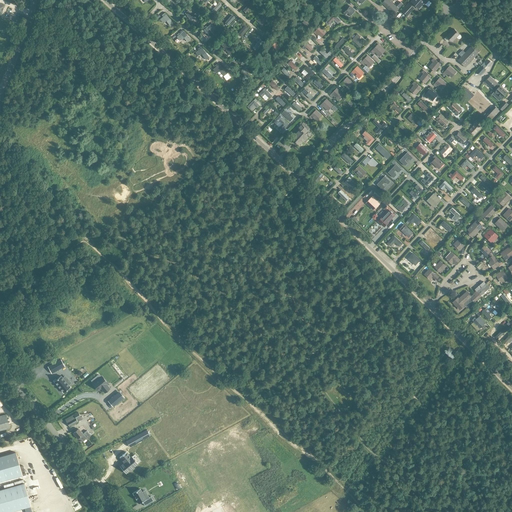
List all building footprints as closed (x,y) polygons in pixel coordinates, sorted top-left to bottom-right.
[(389,0),(385,0),(382,3),(394,14),(399,9),(389,0)] [(409,4),(412,6),(414,4),(419,9),(424,4),(425,4),(428,0),(413,0),(412,2),(411,2),(409,4)] [(246,13),(254,5),(251,2),(243,10),(246,13)] [(412,6),(409,4),(403,11),(408,15),(414,8),(412,6)] [(350,6),(343,13),(346,15),(348,13),(351,16),(356,11),(354,9),(353,7),(352,8),(350,6)] [(188,10),(185,13),(189,18),(188,19),(191,22),(200,15),(197,12),(194,14),(192,15),(188,10)] [(266,15),(264,13),(263,13),(256,21),(262,25),(269,17),(266,15)] [(163,17),(160,19),(162,23),(166,20),(170,26),(174,23),(172,21),(172,22),(166,14),(163,16),(163,17)] [(335,14),(327,22),(330,25),(335,19),(339,23),(342,21),(335,14)] [(225,23),(228,25),(235,18),(232,15),(225,23)] [(301,25),(306,30),(309,26),(311,27),(313,25),(304,17),(302,19),(304,21),(301,25)] [(206,26),(203,28),(204,29),(205,31),(204,31),(205,33),(206,32),(210,37),(214,34),(210,31),(214,28),(211,24),(207,27),(207,26),(207,27),(206,26)] [(245,25),(238,34),(241,37),(249,28),(245,25)] [(413,32),(406,26),(402,30),(409,36),(413,32)] [(454,29),(447,37),(453,42),(460,34),(454,29)] [(181,34),(177,37),(180,41),(184,37),(187,42),(190,39),(189,37),(190,37),(188,35),(187,36),(184,31),(180,33),(181,34)] [(318,31),(316,34),(322,40),(325,38),(321,34),(322,33),(320,32),(319,33),(318,31)] [(354,38),(353,40),(360,47),(362,44),(358,40),(361,37),(358,34),(356,36),(355,35),(353,37),(354,38)] [(258,36),(252,43),(254,45),(261,38),(258,36)] [(225,50),(229,55),(233,52),(229,47),(231,46),(226,41),(224,43),(223,42),(221,44),(222,45),(221,46),(223,48),(223,49),(224,50),(225,50)] [(276,41),(272,46),(278,51),(281,46),(278,44),(279,43),(276,41)] [(305,46),(303,48),(305,50),(307,48),(311,52),(314,49),(312,47),(313,46),(311,45),(310,46),(307,43),(305,45),(305,46)] [(378,44),(372,51),(374,53),(375,52),(380,56),(385,51),(378,44)] [(471,46),(458,60),(465,67),(479,53),(471,46)] [(199,50),(196,53),(198,56),(201,53),(206,60),(209,57),(206,53),(207,53),(205,51),(205,52),(202,48),(201,47),(198,49),(199,50)] [(323,49),(320,52),(325,57),(324,58),(326,61),(333,53),(330,51),(327,54),(323,49)] [(368,56),(361,62),(363,64),(365,63),(369,67),(374,62),(368,56)] [(242,58),(240,63),(241,64),(241,65),(244,66),(241,72),(245,74),(248,68),(250,64),(246,62),(246,61),(242,58)] [(433,62),(429,67),(435,72),(441,65),(434,58),(432,61),(433,62)] [(314,63),(323,71),(325,68),(317,60),(314,63)] [(334,66),(343,72),(345,68),(336,62),(334,66)] [(216,67),(213,69),(215,72),(219,70),(223,77),(227,74),(219,64),(219,65),(218,63),(215,66),(216,67)] [(307,66),(304,69),(309,73),(306,76),(309,79),(316,71),(314,69),(312,71),(307,66)] [(450,66),(444,73),(446,75),(447,74),(452,78),(457,72),(450,66)] [(477,72),(480,75),(486,69),(482,66),(477,72)] [(358,67),(351,74),(353,75),(354,74),(359,78),(364,73),(358,67)] [(424,74),(420,78),(425,83),(431,76),(424,70),(422,72),(424,74)] [(492,88),(497,83),(490,76),(485,82),(492,88)] [(347,77),(340,84),(343,86),(344,85),(349,89),(354,84),(347,77)] [(440,78),(434,85),(436,87),(438,85),(442,89),(447,83),(440,78)] [(298,81),(296,83),(302,91),(305,89),(298,81)] [(414,85),(410,90),(415,95),(422,88),(415,82),(413,84),(414,85)] [(505,90),(500,85),(492,94),(499,100),(506,93),(504,91),(505,90)] [(265,88),(260,94),(262,97),(265,94),(269,97),(271,95),(265,88)] [(337,88),(330,95),(332,97),(334,96),(338,100),(344,95),(337,88)] [(466,88),(460,94),(468,103),(475,96),(466,88)] [(431,89),(424,97),(427,98),(428,97),(433,101),(438,95),(431,89)] [(294,101),(296,98),(289,91),(286,94),(294,101)] [(312,105),(315,101),(306,93),(303,97),(312,105)] [(254,100),(248,106),(250,109),(254,105),(257,108),(260,105),(257,103),(258,101),(256,99),(254,100)] [(327,99),(320,106),(322,108),(324,106),(328,111),(334,106),(327,99)] [(431,111),(421,101),(418,104),(426,112),(428,111),(430,113),(431,111)] [(508,104),(505,101),(500,107),(503,110),(508,104)] [(453,102),(449,107),(456,114),(461,109),(453,102)] [(485,113),(483,115),(490,121),(500,111),(494,106),(486,114),(485,113)] [(316,110),(310,117),(312,119),(313,117),(317,121),(322,115),(316,110)] [(445,128),(450,122),(441,114),(436,119),(445,128)] [(281,124),(282,125),(278,129),(282,132),(289,124),(284,119),(285,119),(283,116),(281,118),(282,119),(280,121),(282,123),(281,124)] [(379,135),(388,125),(385,122),(381,125),(375,119),(372,122),(379,128),(376,131),(379,135)] [(300,129),(292,137),(300,145),(305,140),(306,140),(309,137),(305,134),(309,130),(308,130),(309,128),(303,122),(302,124),(301,123),(298,127),(300,129)] [(474,136),(481,127),(477,123),(469,131),(474,136)] [(506,135),(497,126),(494,129),(503,138),(506,135)] [(459,131),(455,136),(462,143),(467,138),(459,131)] [(433,132),(426,139),(430,143),(436,136),(433,132)] [(367,133),(364,135),(365,136),(364,137),(366,138),(367,138),(372,142),(374,140),(367,133)] [(483,140),(491,147),(493,145),(486,137),(483,140)] [(397,149),(399,147),(392,140),(390,142),(397,149)] [(416,149),(424,156),(429,151),(421,143),(416,149)] [(453,149),(447,144),(440,153),(445,158),(453,149)] [(362,157),(364,154),(358,148),(355,151),(362,157)] [(481,159),(484,156),(476,148),(470,156),(473,159),(476,155),(481,159)] [(408,152),(400,160),(405,166),(408,163),(405,160),(408,157),(411,160),(413,157),(408,152)] [(451,152),(443,159),(446,162),(454,154),(451,152)] [(354,162),(345,153),(343,155),(344,157),(343,158),(351,165),(354,162)] [(511,165),(511,164),(511,160),(506,155),(503,158),(511,165)] [(444,164),(435,156),(433,158),(435,160),(432,163),(439,170),(444,164)] [(467,159),(461,166),(464,168),(467,165),(472,169),(474,166),(467,159)] [(370,160),(366,165),(368,167),(370,165),(373,168),(374,168),(378,168),(380,166),(375,161),(373,162),(370,160)] [(396,164),(388,173),(394,178),(396,175),(394,172),(396,170),(399,172),(402,169),(396,164)] [(344,172),(337,166),(334,169),(341,175),(344,172)] [(367,174),(359,166),(353,172),(361,180),(367,174)] [(495,166),(493,169),(501,176),(504,173),(495,166)] [(464,178),(456,171),(450,178),(453,181),(457,177),(461,181),(464,178)] [(323,176),(319,172),(313,179),(318,183),(323,176)] [(429,172),(427,175),(429,177),(427,180),(424,178),(421,181),(427,186),(435,177),(429,172)] [(483,174),(480,177),(485,182),(483,184),(487,187),(489,185),(492,182),(483,174)] [(382,190),(385,187),(382,184),(385,182),(388,184),(390,182),(385,176),(377,184),(382,190)] [(349,177),(345,182),(353,190),(357,185),(349,177)] [(453,189),(445,181),(440,187),(443,190),(446,187),(450,192),(453,189)] [(413,190),(410,193),(416,198),(424,190),(418,184),(415,187),(418,190),(415,193),(413,190)] [(337,191),(345,199),(347,196),(339,188),(337,191)] [(483,196),(474,188),(471,192),(480,199),(483,196)] [(507,202),(511,197),(504,191),(500,195),(496,200),(503,206),(507,202)] [(441,201),(434,194),(427,201),(434,208),(441,201)] [(380,204),(372,197),(366,203),(374,211),(380,204)] [(468,206),(470,204),(463,197),(461,200),(468,206)] [(401,207),(399,205),(396,207),(402,213),(410,204),(404,199),(401,202),(404,204),(401,207)] [(491,205),(481,215),(487,221),(497,210),(491,205)] [(452,208),(450,211),(455,215),(452,219),(455,221),(460,215),(452,208)] [(511,210),(509,208),(503,215),(510,222),(511,219),(511,210)] [(383,217),(379,221),(385,227),(389,223),(388,222),(395,215),(390,210),(383,217)] [(422,222),(414,214),(406,223),(408,226),(410,224),(411,225),(414,222),(418,226),(422,222)] [(500,217),(495,223),(503,231),(508,225),(500,217)] [(477,220),(467,230),(469,232),(468,233),(473,238),(479,232),(478,231),(483,226),(477,220)] [(445,221),(442,224),(451,231),(453,228),(445,221)] [(413,233),(404,225),(400,230),(409,238),(413,233)] [(382,230),(378,226),(371,232),(376,237),(382,230)] [(491,228),(484,236),(492,243),(499,236),(491,228)] [(438,240),(441,237),(434,231),(432,234),(438,240)] [(395,236),(389,244),(392,247),(396,242),(401,247),(404,244),(395,236)] [(459,238),(453,244),(460,251),(466,244),(459,238)] [(428,250),(430,247),(423,240),(420,243),(428,250)] [(484,250),(482,252),(486,256),(492,251),(485,244),(482,248),(484,250)] [(511,249),(509,246),(500,253),(506,261),(511,256),(511,249)] [(451,251),(445,258),(452,264),(453,263),(455,266),(460,261),(457,258),(458,257),(451,251)] [(413,254),(408,259),(416,265),(420,260),(413,254)] [(494,255),(488,258),(490,261),(488,262),(494,269),(500,265),(494,255)] [(440,260),(434,267),(440,273),(447,266),(440,260)] [(430,268),(424,274),(430,280),(433,277),(436,280),(439,276),(436,273),(435,274),(430,268)] [(508,277),(503,270),(495,275),(501,282),(508,277)] [(475,289),(481,295),(490,288),(484,281),(475,289)] [(475,294),(470,298),(474,302),(481,296),(476,291),(473,293),(475,294)] [(458,298),(453,302),(460,309),(464,305),(463,304),(471,297),(466,292),(459,299),(458,298)] [(510,307),(511,304),(511,303),(504,295),(501,297),(510,307)] [(495,305),(493,307),(500,313),(502,310),(495,305)] [(489,320),(492,317),(485,309),(482,312),(489,320)] [(475,319),(473,322),(480,329),(484,324),(478,317),(475,319)] [(506,331),(503,329),(503,328),(495,336),(498,339),(502,335),(503,335),(504,334),(504,333),(506,331)] [(511,335),(511,334),(506,339),(503,342),(506,345),(510,340),(511,341),(511,340),(511,335)] [(52,374),(65,366),(61,359),(48,367),(52,374)] [(61,376),(54,381),(64,393),(70,387),(68,385),(71,383),(68,379),(65,382),(61,376)] [(105,393),(110,389),(106,384),(107,383),(102,376),(92,384),(98,391),(101,388),(105,393)] [(116,394),(107,401),(113,407),(125,398),(121,393),(118,396),(116,394)] [(61,417),(78,406),(75,401),(58,412),(61,417)] [(73,414),(78,422),(80,420),(80,419),(82,418),(78,412),(73,414)] [(6,414),(0,415),(0,430),(10,428),(6,414)] [(78,422),(73,414),(65,419),(69,427),(78,422)] [(203,432),(194,437),(198,444),(210,437),(204,427),(201,429),(203,432)] [(78,429),(74,433),(78,438),(77,439),(78,440),(79,439),(82,442),(90,435),(87,431),(83,434),(82,434),(78,429)] [(129,446),(148,436),(145,430),(136,435),(126,441),(128,445),(129,446)] [(0,480),(22,474),(15,451),(0,454),(0,480)] [(120,451),(114,456),(119,462),(117,463),(122,469),(133,460),(128,454),(125,457),(120,451)] [(24,482),(0,488),(0,511),(7,511),(24,507),(30,506),(24,482)] [(146,499),(142,492),(140,488),(133,492),(139,503),(142,501),(145,506),(154,501),(151,496),(149,497),(146,499)] [(248,511),(251,511),(256,510),(253,504),(254,504),(250,496),(238,502),(243,510),(246,508),(248,511)]
